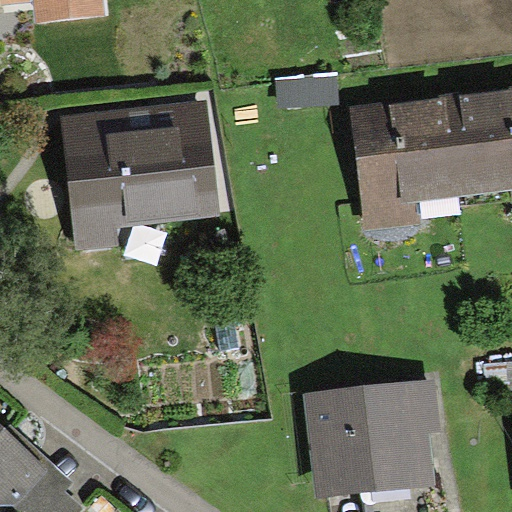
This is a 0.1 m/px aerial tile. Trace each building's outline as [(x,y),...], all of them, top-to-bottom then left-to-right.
[(1,0),(3,12),(33,9),(36,34),(109,25),(106,3),(129,0),(1,0)] [(511,86),(351,105),(366,229),(423,222),(421,204),(511,193),(511,86)] [(209,104),(61,121),(77,254),(120,249),(119,234),(223,222),(209,104)] [(511,394),(511,364),(476,367),(478,397),(511,394)] [(441,378),(307,393),(319,499),(439,485),(433,434),(447,432),(441,378)] [(40,465),(0,428),(0,505),(16,505),(22,511),(76,511),(82,506),(63,488),(71,479),(47,457),(40,465)]
